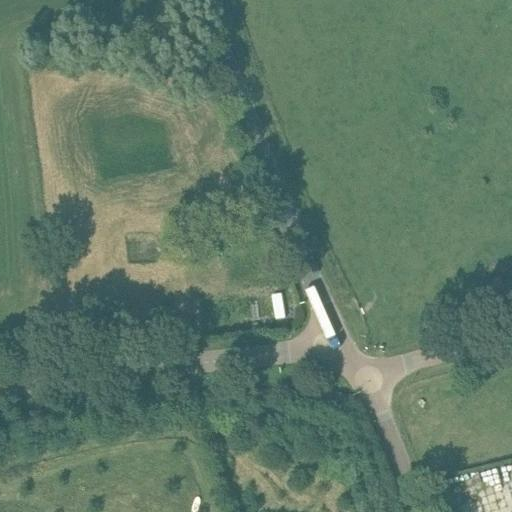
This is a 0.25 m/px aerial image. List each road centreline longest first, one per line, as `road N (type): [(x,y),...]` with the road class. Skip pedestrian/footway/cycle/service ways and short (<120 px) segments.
road 1 (unclassified): [(332,346),(203,0)]
road 2 (tertiary): [(0,392),(62,377),(332,346)]
road 3 (residential): [(511,337),(362,374)]
road 4 (tertiary): [(414,511),(362,374)]
